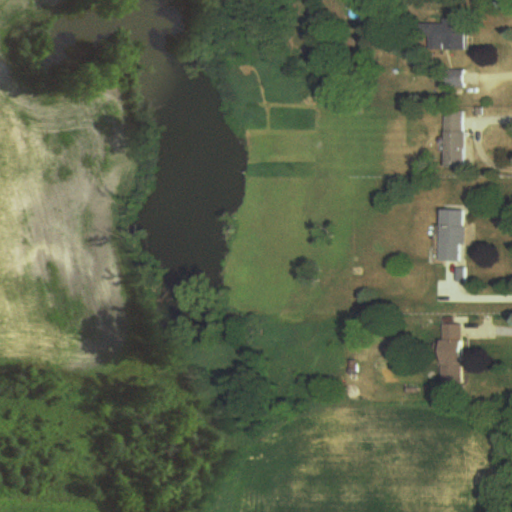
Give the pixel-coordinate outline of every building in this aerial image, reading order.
[(471,53),(472,22),(450,21),(450,26),(428,26),(427,39),(436,39),(436,53),(471,53)] [(470,90),(470,72),(451,72),(451,90),(470,90)] [(450,170),(470,170),(469,113),(449,113),(450,170)] [(446,262),(470,262),(470,212),(446,212),(446,262)] [(447,325),(447,385),(468,385),(468,325),(447,325)]
